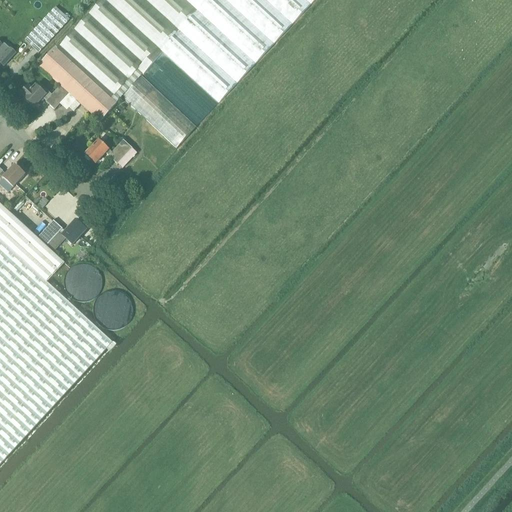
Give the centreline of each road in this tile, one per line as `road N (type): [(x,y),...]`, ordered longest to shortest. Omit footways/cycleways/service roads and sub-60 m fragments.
road 1 (residential): [(217,170),(146,247),(232,326)]
road 2 (residential): [(473,125),(336,277)]
road 3 (unclassified): [(105,214),(0,117)]
road 4 (residential): [(393,55),(304,152)]
road 5 (residential): [(261,356),(220,399),(219,435),(196,461)]
road 6 (residential): [(217,170),(265,117),(304,152)]
road 7 (residential): [(304,152),(255,205),(217,170)]
road 8 (residential): [(231,0),(148,91)]
